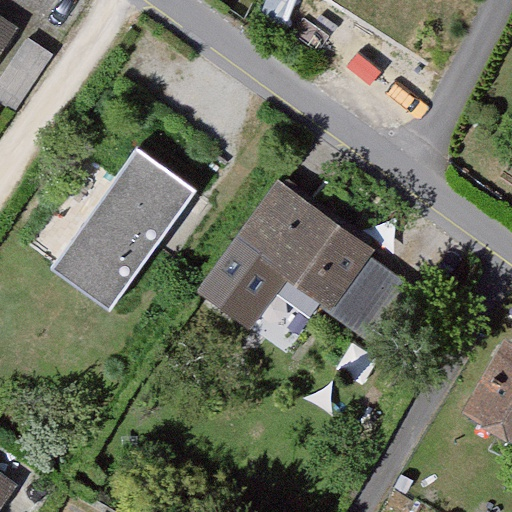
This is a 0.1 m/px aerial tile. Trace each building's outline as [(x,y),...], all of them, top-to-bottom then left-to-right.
[(0,15),(0,67),(24,32),(0,15)] [(148,156),(63,275),(123,318),(209,199),(148,156)] [(290,183),(205,291),(257,332),(296,282),(339,316),(385,258),(290,183)] [(511,350),(471,415),(511,441),(511,350)] [(0,494),(8,482),(0,476),(0,494)]
